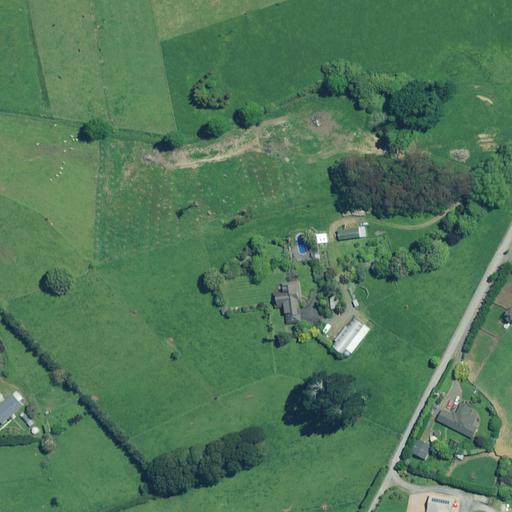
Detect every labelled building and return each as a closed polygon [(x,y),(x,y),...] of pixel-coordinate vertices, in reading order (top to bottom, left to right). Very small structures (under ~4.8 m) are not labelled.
[(366,237),(365,227),(338,231),(339,240),(366,237)] [(344,256),(341,243),(336,244),(338,257),(344,256)] [(286,315),(287,324),(301,323),(301,316),(299,316),(299,307),(300,307),(299,282),(284,282),(284,293),(275,293),(275,308),(285,308),(285,315),(286,315)] [(341,309),(340,297),(331,297),(332,309),(341,309)] [(346,349),(365,325),(358,320),(351,329),(347,326),(332,346),(343,354),(346,349)] [(365,325),(346,349),(352,353),(370,330),(365,325)] [(23,398),(16,391),(13,394),(19,402),(23,398)] [(0,421),(3,424),(23,406),(12,394),(0,404),(0,421)] [(470,408),(461,404),(455,416),(443,409),(437,420),(472,438),(478,428),(473,425),(476,419),(471,416),(472,413),(468,411),(470,408)] [(35,424),(26,414),(22,418),(30,427),(35,424)] [(432,446),(418,440),(412,453),(425,460),(432,446)] [(491,496),(476,492),(474,500),(489,504),(491,496)] [(451,511),(453,502),(431,498),(430,506),(428,506),(426,511),(451,511)]
